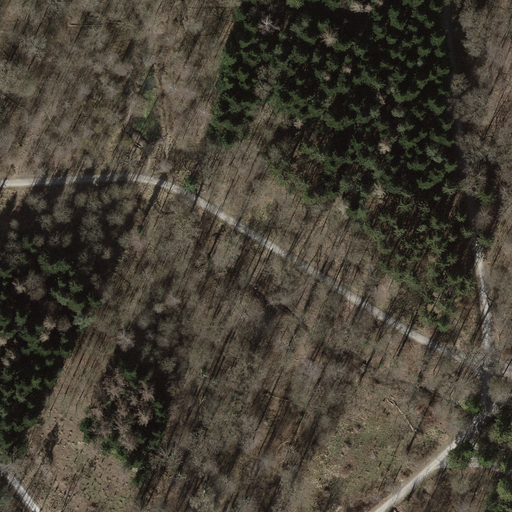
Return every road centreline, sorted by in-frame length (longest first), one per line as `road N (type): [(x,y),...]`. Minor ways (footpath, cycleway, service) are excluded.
road 1 (track): [(486,368),(411,333),(178,189),(121,176),(0,183)]
road 2 (track): [(437,0),(470,191),(486,368)]
road 3 (track): [(387,0),(318,78),(289,154),(259,170)]
road 4 (track): [(381,511),(481,415)]
